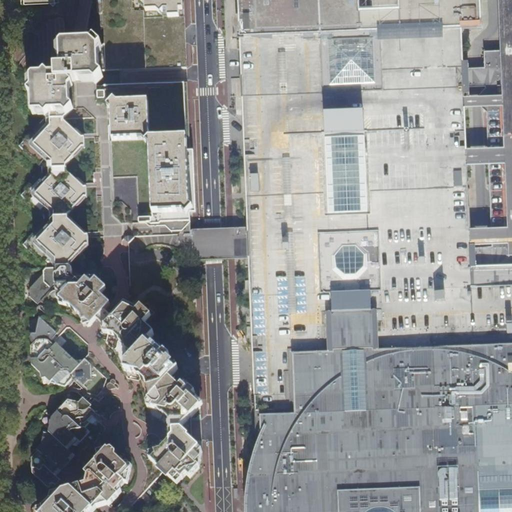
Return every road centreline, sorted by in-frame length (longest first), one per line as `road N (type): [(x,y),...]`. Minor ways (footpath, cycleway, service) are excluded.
road 1 (residential): [(213,224),(103,226),(99,100),(71,95),(74,0)]
road 2 (tertiary): [(213,230),(224,511)]
road 3 (tertiary): [(213,224),(204,0)]
